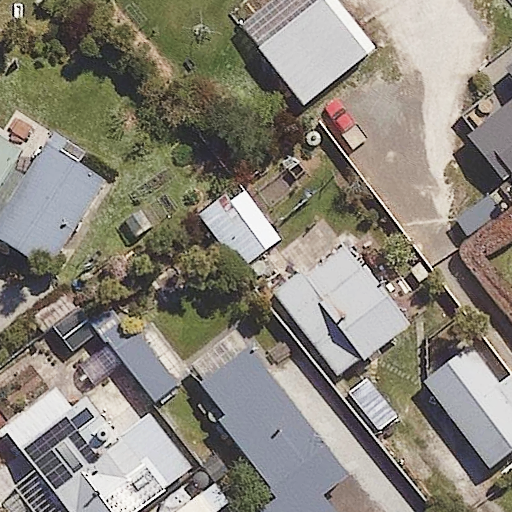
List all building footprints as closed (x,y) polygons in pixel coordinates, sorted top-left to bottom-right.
[(369,51),(327,0),(274,0),(231,35),(293,112),(369,51)] [(511,64),(505,70),(511,77),(511,102),(468,139),(511,191),(511,64)] [(380,137),(349,99),(317,126),(348,164),(380,137)] [(0,175),(15,152),(0,142),(0,175)] [(102,182),(45,144),(0,212),(0,241),(44,270),(102,182)] [(278,242),(245,189),(201,216),(233,269),(278,242)] [(406,325),(345,246),(277,299),(339,378),(406,325)] [(123,306),(97,325),(152,400),(178,381),(123,306)] [(234,332),(185,368),(225,421),(220,425),(275,499),(257,511),(330,511),(318,495),(342,476),(234,332)] [(497,387),(467,347),(422,382),(487,468),(511,449),(511,381),(509,378),(497,387)] [(0,386),(0,413),(6,421),(42,389),(23,367),(0,386)] [(132,511),(188,470),(149,419),(95,459),(47,396),(2,430),(65,511),(132,511)] [(214,511),(222,506),(208,487),(174,511),(214,511)]
